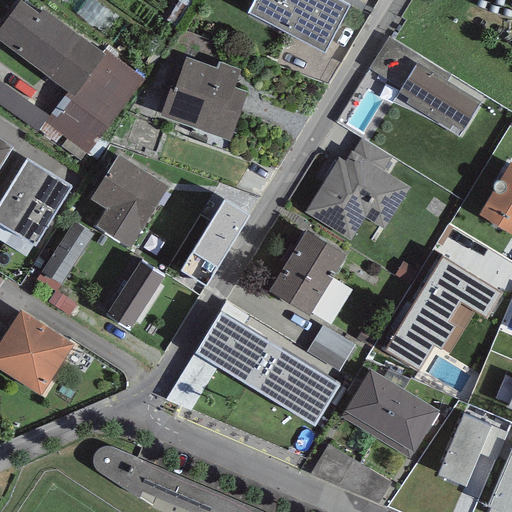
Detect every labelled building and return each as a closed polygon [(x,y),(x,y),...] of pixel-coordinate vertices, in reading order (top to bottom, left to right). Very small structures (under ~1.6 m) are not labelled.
[(20,0),(0,26),(0,40),(67,92),(73,96),(105,55),(102,53),(44,8),(39,14),(20,0)] [(253,0),(246,13),(324,54),(349,6),(337,0),(253,0)] [(421,58),(388,38),(369,68),(401,88),(417,63),(421,58)] [(48,116),(44,121),(86,154),(144,79),(105,49),(102,53),(105,55),(73,96),(67,92),(48,116)] [(217,68),(186,57),(175,89),(171,87),(161,116),(230,140),(247,92),(234,87),(240,70),(219,63),(217,68)] [(481,101),(417,63),(401,88),(392,102),(423,116),(458,136),(481,101)] [(48,116),(0,82),(0,104),(38,131),(44,121),(48,116)] [(0,167),(13,146),(0,138),(0,167)] [(361,138),(353,152),(384,171),(392,157),(361,138)] [(353,152),(352,151),(345,162),(338,158),(304,212),(350,241),(365,217),(384,229),(409,187),(384,171),(353,152)] [(169,186),(118,154),(90,199),(106,209),(96,226),(131,247),(169,186)] [(26,159),(0,201),(0,223),(35,245),(72,187),(26,159)] [(511,162),(510,162),(478,215),(511,234),(511,162)] [(249,216),(224,200),(180,271),(205,286),(249,216)] [(93,234),(74,221),(37,279),(55,291),(56,292),(93,234)] [(345,254),(305,230),(268,291),(308,316),(345,254)] [(494,323),(511,296),(445,254),(428,281),(494,323)] [(165,276),(141,261),(106,314),(130,329),(165,276)] [(76,304),(56,292),(55,291),(48,302),(69,315),(76,304)] [(0,341),(0,368),(41,395),(74,344),(21,310),(9,328),(0,341)] [(219,311),(194,352),(217,366),(315,426),(340,385),(219,311)] [(0,341),(9,328),(0,322),(0,341)] [(322,324),(305,353),(339,373),(355,344),(322,324)] [(191,411),(217,366),(194,352),(165,400),(191,411)] [(374,437),(404,389),(370,368),(341,417),(374,437)] [(511,416),(511,375),(507,374),(493,409),(511,416)] [(404,389),(374,437),(410,458),(439,410),(404,389)] [(511,423),(468,405),(438,476),(465,487),(462,494),(478,501),(511,423)] [(390,481),(328,444),(310,474),(378,503),(390,481)] [(263,511),(115,448),(109,446),(103,447),(98,449),(95,454),(93,460),(94,467),(98,472),(139,497),(142,492),(189,511),(263,511)] [(511,511),(511,447),(487,506),(490,508),(488,511),(511,511)]
